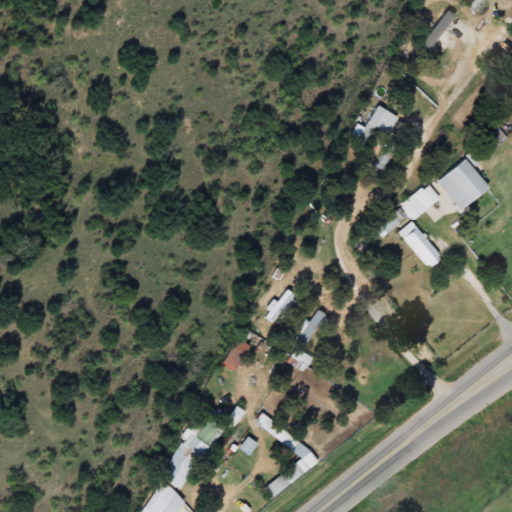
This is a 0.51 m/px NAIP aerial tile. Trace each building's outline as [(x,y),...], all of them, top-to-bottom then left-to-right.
[(436,46),(428,41),(419,53),(410,47),(438,8),(454,20),(436,46)] [(394,204),(416,187),(428,203),(407,220),(394,204)] [(436,258),(423,269),(392,232),(405,221),(436,258)] [(293,304),(272,332),(258,321),(280,294),(293,304)] [(228,370),(216,363),(230,339),(242,346),(228,370)] [(175,489),(156,477),(207,395),(227,407),(175,489)] [(170,511),(136,511),(150,494),(172,510),(170,511)]
